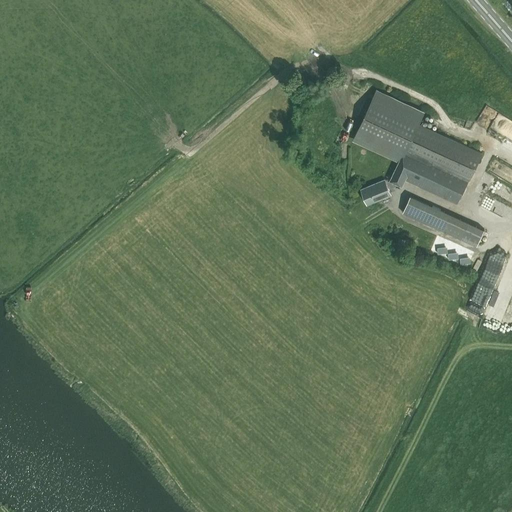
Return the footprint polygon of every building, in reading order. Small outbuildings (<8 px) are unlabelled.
[(482,153),(418,124),(423,113),(376,91),(354,140),(400,161),(390,181),(401,186),(404,179),(456,203),(482,153)] [(485,104),(476,120),(487,127),(496,111),(485,104)] [(361,189),(367,204),(390,195),(384,179),(361,189)] [(484,229),(410,196),(402,212),(477,246),(484,229)] [(499,256),(499,265),(510,265),(510,255),(499,256)]
